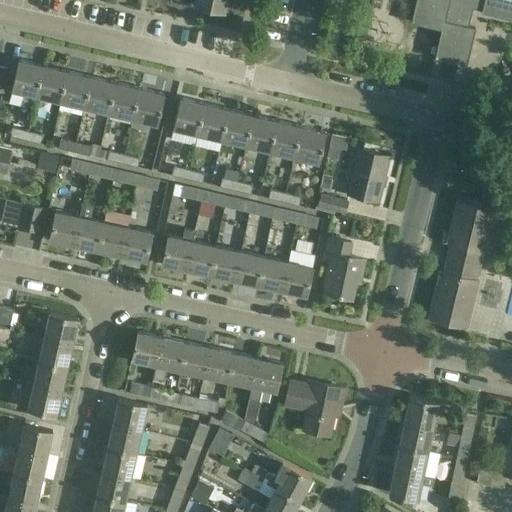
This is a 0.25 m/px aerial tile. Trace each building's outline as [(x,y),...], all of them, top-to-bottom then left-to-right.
[(227,0),(195,0),(194,4),(225,11),(227,0)] [(511,0),(417,0),(413,20),(443,27),(436,56),(467,64),(476,26),(467,24),(472,3),(484,6),(483,10),(511,17),(511,0)] [(11,89),(37,95),(44,65),(19,59),(11,89)] [(0,90),(3,91),(8,68),(0,65),(0,90)] [(68,71),(44,65),(37,95),(61,100),(68,71)] [(61,100),(85,106),(92,76),(68,71),(61,100)] [(92,76),(85,106),(108,112),(116,82),(92,76)] [(108,112),(132,117),(139,88),(116,82),(108,112)] [(165,94),(139,88),(132,117),(158,123),(165,94)] [(198,133),(205,103),(180,97),(173,127),(198,133)] [(198,133),(222,139),(229,109),(205,103),(198,133)] [(246,144),(253,115),(229,109),(222,139),(246,144)] [(253,115),(246,144),(270,150),(277,120),(253,115)] [(270,150),(294,156),(301,126),(277,120),(270,150)] [(301,126),(294,156),(319,162),(326,132),(301,126)] [(26,139),(28,131),(12,127),(10,136),(26,139)] [(28,131),(26,139),(41,143),(43,134),(28,131)] [(59,147),(74,151),(76,142),(61,139),(61,136),(53,134),(51,146),(59,148),(59,147)] [(333,134),(330,146),(345,149),(347,138),(333,134)] [(111,141),(109,150),(124,154),(126,145),(111,141)] [(76,142),(74,151),(89,154),(91,146),(76,142)] [(0,158),(8,161),(11,149),(0,146),(0,158)] [(380,199),(391,154),(360,147),(350,192),(380,199)] [(122,162),(124,154),(109,150),(107,159),(122,162)] [(42,151),(38,167),(55,171),(59,156),(44,152),(42,151)] [(124,154),(122,162),(137,166),(139,157),(124,154)] [(8,161),(0,158),(0,170),(6,172),(8,161)] [(85,162),(71,158),(69,168),(83,171),(85,162)] [(116,169),(97,165),(95,175),(113,179),(116,169)] [(188,178),(190,169),(174,165),(172,174),(188,178)] [(226,167),(223,177),(236,180),(239,171),(226,167)] [(116,169),(113,179),(131,184),(134,173),(116,169)] [(190,169),(188,178),(202,181),(204,173),(190,169)] [(159,179),(146,176),(144,186),(157,189),(159,179)] [(220,186),(235,189),(237,181),(236,180),(223,177),(222,177),(220,186)] [(323,177),(321,187),(329,189),(331,179),(323,177)] [(237,181),(235,189),(250,193),(252,184),(237,181)] [(203,190),(186,186),(184,196),(201,200),(203,190)] [(268,197),(283,201),(285,192),(270,189),(268,197)] [(226,196),(208,191),(206,201),(224,205),(226,196)] [(285,192),(283,201),(299,204),(301,196),(285,192)] [(347,211),(350,199),(322,192),(319,205),(347,211)] [(486,249),(497,203),(462,194),(450,239),(454,240),(446,271),(443,270),(430,317),(466,326),(479,278),(477,278),(484,248),(486,249)] [(226,196),(224,205),(242,209),(244,200),(226,196)] [(46,208),(23,202),(17,225),(41,231),(46,208)] [(255,213),(273,217),(275,207),(257,203),(255,213)] [(50,239),(75,244),(84,204),(82,204),(80,215),(57,210),(50,239)] [(84,204),(75,244),(99,249),(105,221),(90,218),(93,206),(84,204)] [(275,207),(273,217),(291,222),(293,212),(275,207)] [(318,218),(306,215),(304,224),(316,227),(318,218)] [(99,249),(122,254),(128,226),(105,221),(99,249)] [(128,226),(122,254),(147,260),(153,231),(128,226)] [(163,263),(187,269),(193,240),(195,230),(184,228),(182,237),(169,235),(163,263)] [(351,241),(330,237),(326,251),(332,252),(323,292),(352,298),(357,273),(361,274),(365,258),(348,255),(351,241)] [(187,269),(211,274),(217,245),(193,240),(187,269)] [(211,274),(235,279),(241,250),(217,245),(211,274)] [(265,255),(241,250),(235,279),(258,284),(265,255)] [(258,284),(282,289),(288,260),(265,255),(258,284)] [(313,265),(288,260),(282,289),(307,294),(313,265)] [(0,304),(0,325),(9,327),(14,308),(2,305),(0,304)] [(46,336),(74,342),(79,317),(51,311),(46,336)] [(153,377),(154,377),(163,334),(138,329),(132,358),(156,363),(153,377)] [(163,334),(154,377),(164,379),(167,365),(181,368),(187,340),(163,334)] [(46,336),(40,359),(68,365),(74,342),(46,336)] [(211,345),(187,340),(181,368),(205,374),(211,345)] [(205,374),(229,379),(235,350),(211,345),(205,374)] [(249,398),(250,398),(259,355),(235,350),(229,379),(252,384),(249,398)] [(284,361),(259,355),(250,398),(260,401),(263,386),(278,389),(284,361)] [(40,359),(35,382),(63,389),(68,365),(40,359)] [(340,403),(344,387),(311,379),(310,383),(293,378),(287,402),(300,405),(301,402),(311,405),(306,426),(329,432),(337,402),(340,403)] [(130,391),(150,395),(152,385),(132,381),(130,391)] [(63,389),(35,382),(29,407),(57,413),(63,389)] [(152,385),(150,395),(170,400),(172,390),(152,385)] [(178,401),(198,406),(200,396),(180,391),(178,401)] [(411,394),(405,419),(434,426),(440,401),(411,394)] [(200,396),(198,406),(218,410),(220,400),(200,396)] [(114,422),(143,428),(148,403),(120,397),(114,422)] [(228,408),(223,417),(241,427),(246,418),(245,418),(228,408)] [(465,411),(461,431),(472,433),(476,414),(465,411)] [(246,418),(241,427),(259,437),(265,440),(270,431),(261,427),(246,418)] [(400,443),(429,449),(434,426),(405,419),(400,443)] [(194,440),(203,444),(210,424),(201,421),(194,440)] [(20,447),(48,453),(53,429),(25,422),(20,447)] [(108,445),(137,452),(143,428),(114,422),(108,445)] [(456,455),(467,457),(472,433),(461,431),(456,455)] [(448,433),(445,445),(457,447),(460,435),(448,433)] [(215,438),(209,449),(220,455),(226,444),(215,438)] [(196,463),(203,444),(194,440),(186,459),(196,463)] [(400,443),(395,467),(424,473),(429,449),(400,443)] [(103,469),(132,476),(137,452),(108,445),(103,469)] [(14,471),(42,477),(48,453),(20,447),(14,471)] [(456,455),(452,479),(463,481),(467,457),(456,455)] [(214,459),(207,472),(223,480),(229,467),(214,459)] [(265,480),(277,486),(301,499),(313,477),(284,461),(277,474),(257,463),(251,473),(265,480)] [(183,467),(176,486),(185,489),(193,470),(183,467)] [(424,473),(395,467),(390,492),(419,498),(424,473)] [(505,486),(507,472),(480,467),(478,480),(505,486)] [(265,480),(251,473),(243,468),(237,479),(248,485),(249,483),(259,489),(265,480)] [(98,493),(126,499),(132,476),(103,469),(98,493)] [(9,495),(37,501),(42,477),(14,471),(9,495)] [(458,502),(463,481),(452,479),(447,500),(458,502)] [(199,482),(191,497),(205,504),(214,489),(199,482)] [(178,508),(185,489),(176,486),(169,505),(178,508)] [(277,486),(266,507),(274,511),(294,511),(301,499),(277,486)] [(123,511),(126,499),(98,493),(93,511),(123,511)] [(4,511),(34,511),(37,501),(9,495),(4,511)] [(247,511),(236,506),(233,511),(274,511),(266,507),(265,509),(253,502),(247,511)] [(403,511),(385,502),(379,511),(403,511)]
